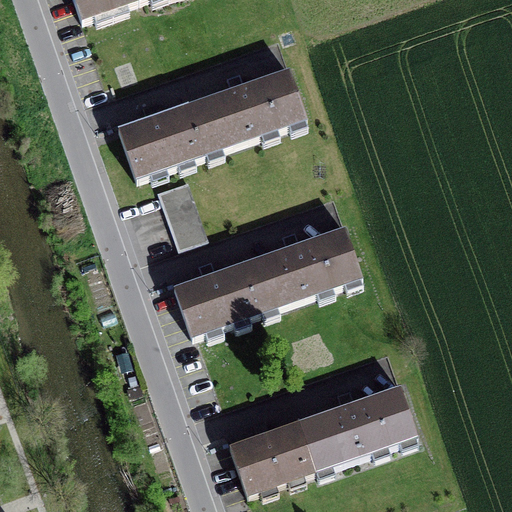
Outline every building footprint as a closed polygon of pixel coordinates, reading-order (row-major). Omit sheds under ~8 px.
[(72,0),(82,28),(139,8),(135,0),(72,0)] [(161,0),(135,0),(139,8),(161,0)] [(232,96),(188,112),(206,162),(307,127),(289,76),(245,92),(240,77),(227,82),(232,96)] [(206,162),(188,112),(161,121),(156,107),(143,111),(148,126),(120,135),(137,186),(206,162)] [(187,186),(158,196),(179,254),(208,244),(187,186)] [(243,270),(261,321),(362,285),(344,234),(300,250),(295,236),(282,240),(287,254),(243,270)] [(261,321),(243,270),(216,279),(211,265),(198,269),(203,283),(175,294),(193,345),(261,321)] [(299,427),(299,428),(317,478),(317,479),(418,444),(399,392),(355,407),(350,394),(337,398),(342,412),(299,427)] [(294,487),(317,478),(299,428),(271,438),(266,423),(253,428),(258,442),(230,452),(248,503),(260,498),(294,487)]
